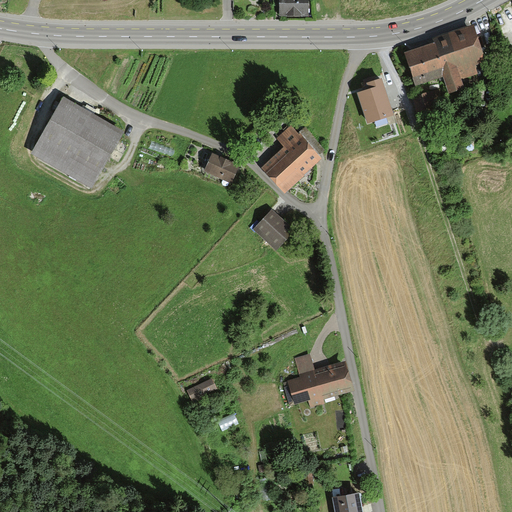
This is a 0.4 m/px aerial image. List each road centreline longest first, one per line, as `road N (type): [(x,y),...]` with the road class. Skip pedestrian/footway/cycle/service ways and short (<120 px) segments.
road 1 (residential): [(45,34),(46,53),(73,76),(141,117),(251,162),(320,221)]
road 2 (track): [(382,32),(490,351)]
road 3 (primary): [(45,34),(362,34)]
road 4 (residential): [(320,221),(381,511)]
road 5 (residential): [(320,221),(331,135),(362,34)]
road 6 (primary): [(362,34),(409,28),(478,0)]
